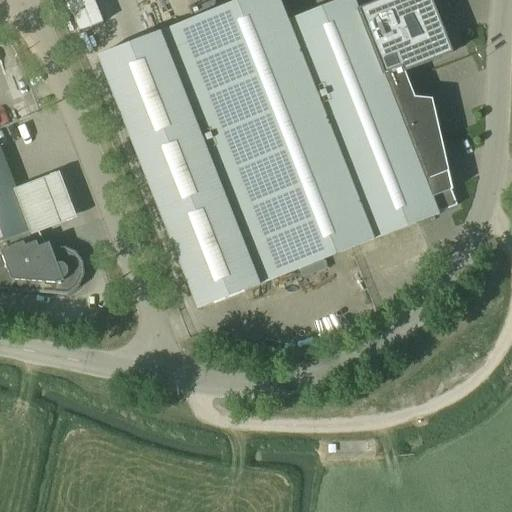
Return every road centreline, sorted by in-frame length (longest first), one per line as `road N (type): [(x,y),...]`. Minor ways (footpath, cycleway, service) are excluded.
road 1 (tertiary): [(164,376),(276,388),(344,365),(400,330),(443,285),(489,193),(508,0)]
road 2 (unclassified): [(35,0),(157,335),(164,376)]
road 3 (tertiary): [(0,341),(164,376)]
